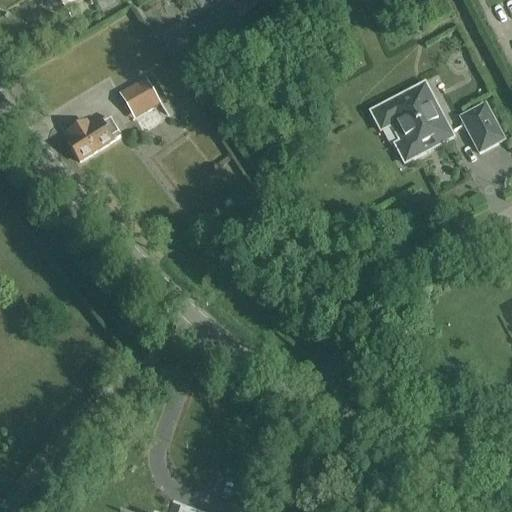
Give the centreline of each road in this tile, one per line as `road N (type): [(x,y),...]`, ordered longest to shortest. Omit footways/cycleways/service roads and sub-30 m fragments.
road 1 (residential): [(311,401),(233,351),(161,289),(0,102)]
road 2 (residential): [(311,401),(386,291),(505,219)]
road 3 (unknown): [(191,314),(7,511)]
road 4 (residential): [(511,475),(349,422),(311,401)]
